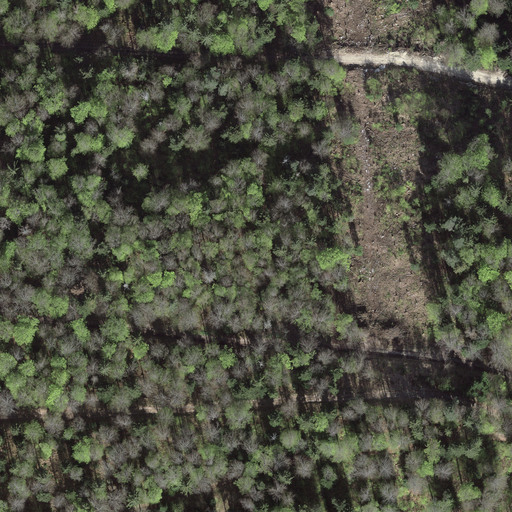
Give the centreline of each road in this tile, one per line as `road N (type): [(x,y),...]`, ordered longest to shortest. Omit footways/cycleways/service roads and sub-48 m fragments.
road 1 (track): [(511,416),(484,404),(400,396),(98,408),(0,420)]
road 2 (track): [(0,316),(256,334),(511,371)]
road 3 (track): [(511,83),(359,58),(0,45)]
